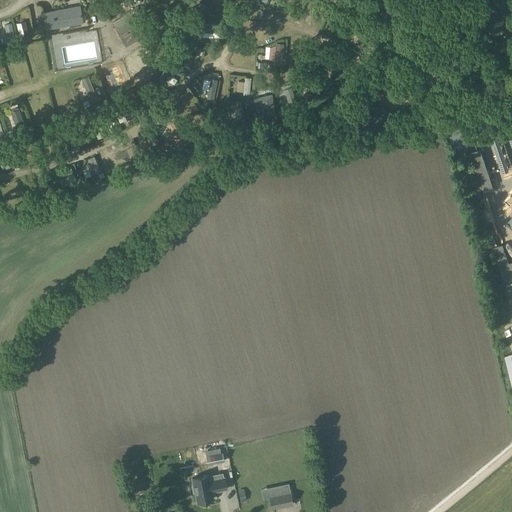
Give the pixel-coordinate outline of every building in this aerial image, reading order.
[(120,0),(104,0),(99,3),(104,12),(122,2),(120,0)] [(303,0),(297,12),(301,15),(309,0),(303,0)] [(488,0),(480,22),(501,31),(495,45),(509,51),(511,43),(511,29),(507,27),(509,22),(508,22),(511,12),(511,6),(506,4),(507,0),(488,0)] [(79,6),(44,13),(47,29),(82,22),(79,6)] [(139,7),(113,22),(121,37),(139,27),(144,36),(149,44),(157,39),(139,7)] [(333,9),(326,25),(331,27),(339,11),(333,9)] [(330,30),(335,33),(344,18),(339,15),(330,30)] [(20,42),(29,40),(25,21),(15,23),(20,42)] [(4,25),(9,43),(15,41),(11,23),(4,25)] [(203,24),(203,31),(225,32),(225,25),(203,24)] [(139,27),(121,37),(126,47),(144,36),(139,27)] [(282,60),(283,43),(276,43),(276,44),(274,59),(282,60)] [(238,46),(238,61),(248,61),(249,47),(238,46)] [(341,66),(329,55),(325,59),(338,70),(341,66)] [(166,70),(168,58),(163,57),(160,68),(166,70)] [(99,81),(111,80),(110,67),(98,68),(99,81)] [(310,101),(326,87),(315,74),(309,80),(314,85),(304,94),(310,101)] [(88,76),(81,78),(90,100),(97,97),(88,76)] [(210,78),(210,80),(208,90),(207,97),(214,98),(217,79),(210,78)] [(147,87),(137,93),(146,110),(152,107),(150,103),(155,101),(147,87)] [(29,94),(35,112),(41,110),(35,92),(29,94)] [(272,94),(259,97),(262,108),(264,118),(277,115),(272,94)] [(111,103),(119,122),(126,119),(118,101),(111,103)] [(204,109),(210,106),(208,101),(201,104),(204,109)] [(379,105),(365,128),(381,138),(395,115),(379,105)] [(12,126),(14,133),(25,129),(18,108),(10,111),(15,125),(12,126)] [(234,110),(237,119),(229,121),(231,131),(246,127),(241,108),(234,110)] [(185,120),(186,128),(195,127),(194,119),(185,120)] [(184,141),(173,121),(166,125),(178,144),(184,141)] [(79,144),(85,142),(77,123),(72,126),(79,144)] [(157,151),(163,147),(148,128),(143,133),(157,151)] [(502,141),(511,138),(511,132),(500,136),(502,141)] [(464,137),(452,141),(455,154),(467,151),(464,137)] [(138,156),(131,141),(126,143),(133,159),(138,156)] [(2,145),(0,145),(0,163),(2,169),(9,167),(5,154),(8,152),(6,147),(3,148),(2,145)] [(497,158),(505,157),(503,145),(496,146),(497,158)] [(115,148),(110,151),(112,156),(115,163),(116,165),(121,162),(115,148)] [(100,171),(94,157),(88,159),(94,174),(100,171)] [(473,168),(477,176),(484,173),(480,165),(473,168)] [(70,186),(76,184),(70,168),(64,170),(65,172),(69,184),(70,186)] [(489,183),(497,179),(494,172),(486,176),(487,179),(475,184),(477,189),(489,184),(489,183)] [(511,280),(503,284),(511,310),(511,280)] [(224,460),(222,452),(221,453),(220,447),(205,450),(208,464),(224,460)] [(227,488),(224,476),(223,477),(222,472),(208,475),(208,474),(192,477),(193,484),(191,484),(193,492),(195,492),(197,501),(213,498),(211,490),(215,489),(215,490),(227,488)] [(268,495),(288,491),(287,485),(267,489),(268,495)] [(290,493),(269,497),(272,509),(292,505),(290,493)]
